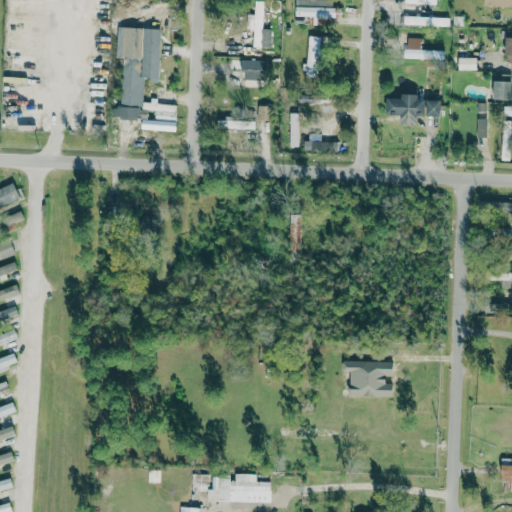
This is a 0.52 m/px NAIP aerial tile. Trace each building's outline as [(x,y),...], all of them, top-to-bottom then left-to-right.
[(295,0),(295,17),(334,18),(334,0),(295,0)] [(449,18),(405,16),(404,25),(449,27),(449,18)] [(161,30),(118,27),(116,57),(141,59),(141,64),(123,63),(120,108),(114,108),(113,118),(143,120),(142,129),(175,131),(177,105),(142,103),(144,80),(158,81),(161,30)] [(305,77),(319,78),(320,37),(307,37),(305,77)] [(444,51),(421,51),(422,38),(406,38),(405,59),(444,60),(444,51)] [(476,71),(476,58),(458,58),(458,70),(476,71)] [(245,85),(266,86),(266,60),(241,60),(240,72),(245,72),(245,85)] [(440,101),(418,101),(418,95),(402,95),(402,99),(387,99),(387,116),(401,117),(401,126),(418,126),(418,117),(440,117),(440,101)] [(272,106),(258,106),(257,120),(272,121),(272,106)] [(289,147),(298,147),(299,114),(290,114),(289,147)] [(218,118),(218,129),(236,129),(236,118),(218,118)] [(487,119),(477,119),(476,137),(487,137),(487,119)] [(511,123),(511,122),(511,121),(502,121),(501,160),(511,161),(511,123)] [(0,189),(0,207),(19,200),(13,184),(0,189)] [(511,201),(495,202),(495,211),(511,210),(511,201)] [(7,226),(23,218),(20,211),(4,218),(7,226)] [(300,250),(301,215),(289,214),(288,250),(300,250)] [(511,237),(511,228),(503,228),(503,240),(511,240),(511,238),(511,237)] [(0,258),(1,260),(15,254),(9,240),(0,243),(0,258)] [(0,266),(0,275),(17,270),(15,262),(0,266)] [(511,288),(511,271),(490,271),(490,280),(501,280),(501,288),(511,288)] [(0,290),(0,300),(18,295),(16,286),(0,290)] [(0,321),(18,315),(15,306),(0,310),(0,321)] [(0,344),(18,338),(14,328),(0,333),(0,344)] [(0,369),(17,362),(13,352),(0,357),(0,369)] [(350,371),(349,395),(392,396),(392,383),(386,383),(386,375),(393,375),(393,361),(342,360),(342,371),(350,371)] [(0,391),(8,388),(5,381),(0,382),(0,391)] [(0,416),(16,411),(12,402),(0,406),(0,416)] [(0,440),(15,437),(12,427),(0,430),(0,440)] [(0,454),(0,463),(14,459),(11,451),(0,454)] [(511,492),(511,491),(511,458),(501,458),(501,481),(511,481),(511,492)] [(160,470),(148,470),(147,482),(159,482),(160,470)] [(270,503),(271,481),(256,481),(256,473),(234,473),(234,477),(212,476),(212,488),(207,488),(207,501),(270,503)] [(191,491),(208,491),(208,474),(192,474),(191,491)] [(0,479),(0,490),(13,486),(10,477),(0,479)] [(0,511),(8,511),(12,511),(9,502),(0,504),(0,511)]
